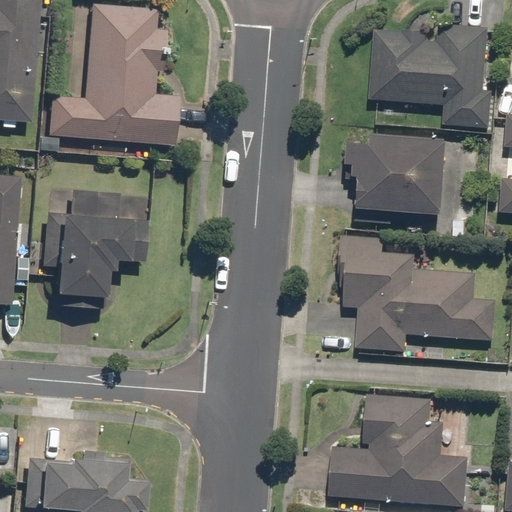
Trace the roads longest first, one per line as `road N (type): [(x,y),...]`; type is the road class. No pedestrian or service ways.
road 1 (residential): [(266,16),(241,397)]
road 2 (residential): [(0,375),(241,397)]
